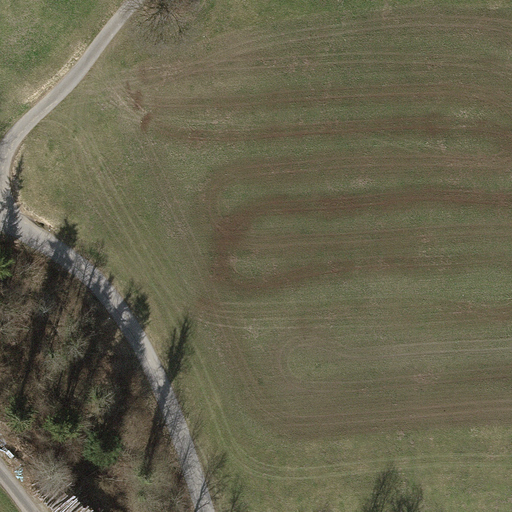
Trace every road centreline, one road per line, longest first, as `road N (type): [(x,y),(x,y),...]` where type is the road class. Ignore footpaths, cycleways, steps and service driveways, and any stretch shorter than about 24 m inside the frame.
road 1 (unclassified): [(201,511),(168,401),(104,292),(0,225)]
road 2 (track): [(1,226),(8,152),(79,79),(138,0)]
